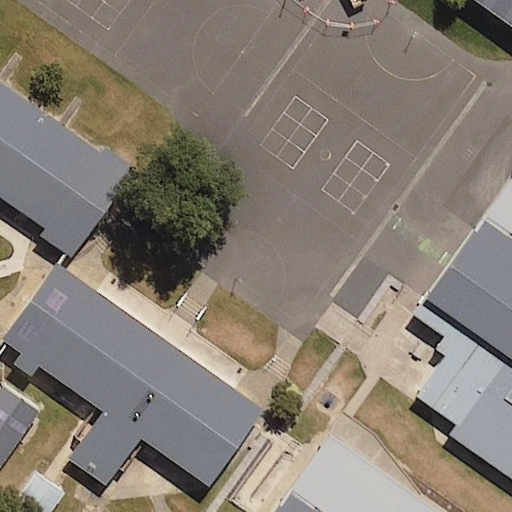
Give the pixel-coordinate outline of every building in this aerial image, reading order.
[(511,0),(499,0),(511,8),(511,0)] [(133,147),(0,54),(0,165),(81,221),(133,147)] [(511,206),(445,302),(474,323),(428,389),(511,447),(511,206)] [(273,392),(97,269),(36,356),(213,479),(273,392)] [(0,454),(35,410),(0,382),(0,454)] [(47,511),(64,487),(26,462),(0,501),(16,511),(47,511)] [(358,511),(314,481),(291,511),(358,511)]
